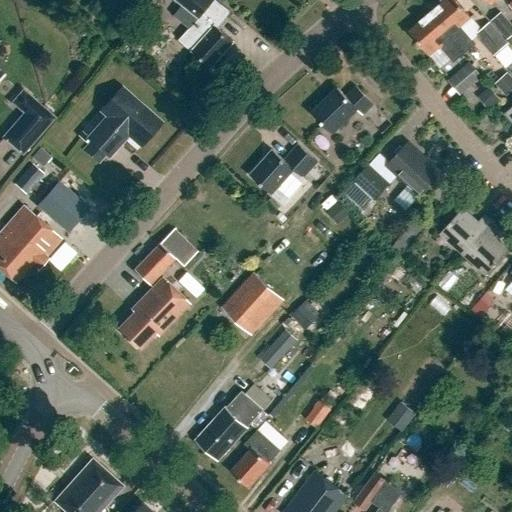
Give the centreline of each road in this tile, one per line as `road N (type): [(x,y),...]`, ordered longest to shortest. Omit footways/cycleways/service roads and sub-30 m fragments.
road 1 (residential): [(29,348),(243,107),(350,12)]
road 2 (residential): [(511,194),(350,12)]
road 3 (residential): [(213,511),(62,377)]
road 4 (secondary): [(0,497),(62,377)]
